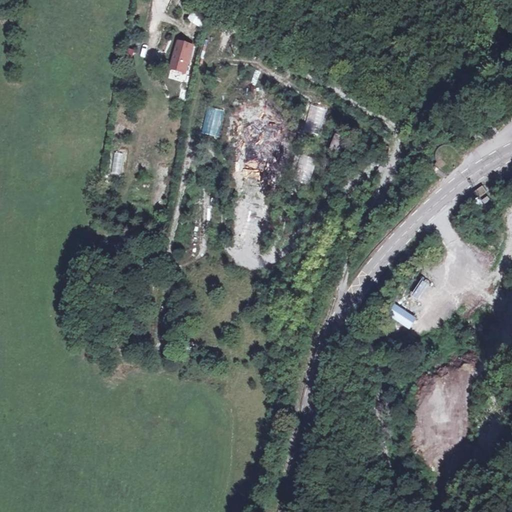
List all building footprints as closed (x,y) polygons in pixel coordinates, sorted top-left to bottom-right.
[(193,48),(178,44),(170,73),(185,77),(193,48)] [(132,60),(134,50),(126,48),(124,58),(132,60)] [(494,132),(498,129),(492,119),(485,123),(487,127),(491,134),(494,132)] [(309,162),(324,166),(328,149),(312,146),(309,162)] [(438,172),(443,178),(467,158),(459,148),(456,151),(448,147),(440,150),(436,157),(438,165),(435,168),(438,172)] [(479,185),(469,194),(481,208),(491,199),(479,185)] [(455,281),(464,287),(472,276),(463,270),(455,281)] [(406,295),(426,309),(441,289),(421,275),(406,295)] [(398,302),(390,311),(401,320),(409,326),(416,318),(398,302)]
